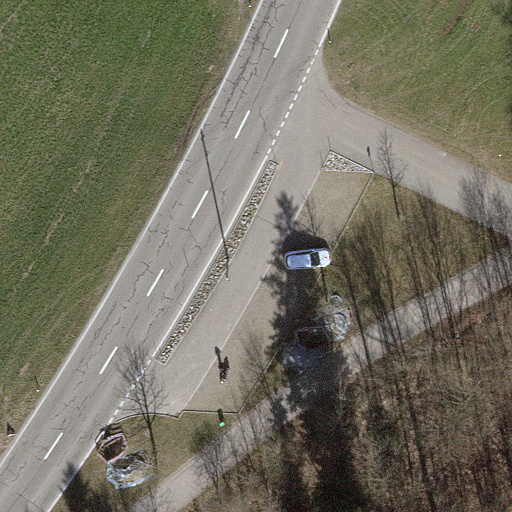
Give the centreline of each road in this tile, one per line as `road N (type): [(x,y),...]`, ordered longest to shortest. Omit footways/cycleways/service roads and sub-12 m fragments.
road 1 (secondary): [(9,511),(191,222),(301,0)]
road 2 (track): [(263,88),(511,214)]
